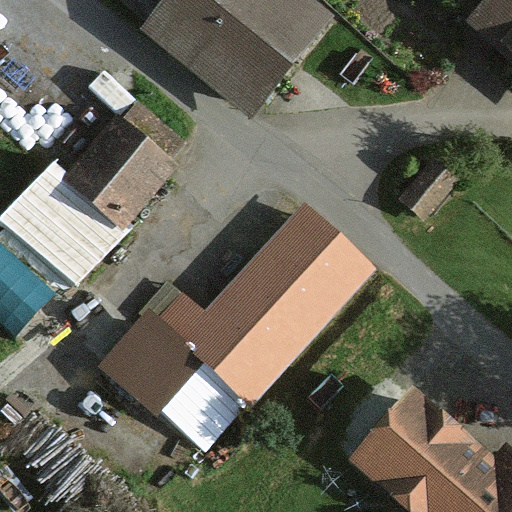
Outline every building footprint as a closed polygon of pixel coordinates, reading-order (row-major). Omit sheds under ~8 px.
[(312,19),(285,0),(153,0),(133,28),(246,110),(312,19)] [(511,0),(498,0),(504,5),(480,30),(511,60),(511,0)] [(170,162),(120,119),(59,190),(131,222),(170,162)] [(355,282),(287,217),(173,337),(241,402),(355,282)] [(496,475),(414,404),(362,464),(418,511),(511,511),(511,465),(507,462),(496,475)]
